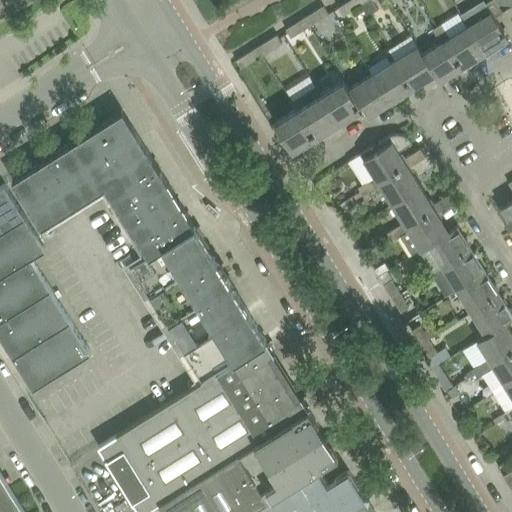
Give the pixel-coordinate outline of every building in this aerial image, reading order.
[(0,0),(0,14),(2,15),(26,0),(25,0),(0,0)] [(361,4),(358,0),(347,0),(338,6),(343,14),(361,4)] [(492,9),(468,24),(486,52),(509,38),(496,16),(503,11),(496,0),(488,0),(487,1),(492,9)] [(323,4),(305,16),(310,24),(328,12),(323,4)] [(310,24),(305,16),(286,27),(291,35),(310,24)] [(417,44),(435,73),(440,81),(459,69),(463,67),(445,38),(449,36),(441,22),(432,27),(441,41),(423,52),(417,44)] [(468,24),(449,36),(445,38),(463,67),(459,69),(468,83),(476,78),(468,64),(486,52),(468,24)] [(277,33),(257,46),(262,53),(282,41),(277,33)] [(417,44),(394,58),(412,87),(435,73),(417,44)] [(262,53),(257,46),(236,58),(241,66),(262,53)] [(394,58),(371,72),(389,101),(412,87),(394,58)] [(343,78),(361,106),(361,107),(366,115),(389,101),(371,72),(348,86),(343,78)] [(343,78),(320,92),(338,120),(361,107),(361,106),(343,78)] [(316,85),(293,99),(298,106),(315,134),(338,120),(320,92),(316,85)] [(315,134),(298,106),(274,120),(292,149),(315,134)] [(45,223),(106,185),(152,156),(123,109),(90,130),(13,178),(44,228),(47,227),(45,223)] [(361,152),(376,175),(378,179),(406,162),(409,166),(426,156),(421,147),(404,158),(398,149),(412,141),(412,139),(411,138),(410,137),(409,136),(406,135),(404,133),(401,132),(398,132),(395,132),(392,133),(390,134),(379,141),(382,145),(378,147),(376,143),(361,152)] [(141,511),(143,511),(160,501),(309,407),(302,395),(298,398),(271,355),(275,352),(215,257),(152,156),(106,185),(149,254),(131,265),(203,380),(99,445),(141,511)] [(381,183),(393,202),(421,185),(409,166),(406,162),(378,179),(376,175),(359,186),(364,194),(381,183)] [(46,247),(16,200),(6,183),(0,186),(0,332),(34,387),(92,351),(32,256),(46,247)] [(393,202),(404,221),(407,225),(435,207),(437,211),(454,201),(449,193),(432,203),(421,185),(393,202)] [(511,198),(499,207),(511,228),(511,198)] [(409,229),(421,247),(449,230),(437,211),(435,207),(407,225),(404,221),(387,231),(392,239),(409,229)] [(430,242),(444,264),(472,247),(458,224),(449,230),(421,247),(421,248),(430,242)] [(444,264),(459,287),(487,270),(472,247),(444,264)] [(385,262),(375,268),(379,275),(389,268),(385,262)] [(459,287),(473,310),(501,293),(487,270),(459,287)] [(384,283),(392,296),(401,291),(393,278),(384,283)] [(401,291),(392,296),(401,310),(410,305),(401,291)] [(478,338),(478,339),(506,321),(511,317),(511,310),(501,293),(473,310),(487,332),(478,338)] [(478,339),(490,357),(492,362),(511,349),(511,330),(506,321),(478,339)] [(412,329),(421,342),(430,337),(421,323),(412,329)] [(430,337),(421,342),(430,356),(438,351),(430,337)] [(495,366),(506,384),(511,380),(511,349),(492,362),(490,357),(473,368),(475,372),(478,376),(495,366)] [(456,385),(447,390),(451,398),(460,392),(456,385)] [(511,406),(501,413),(506,421),(511,417),(511,406)] [(166,511),(246,511),(319,467),(339,454),(333,444),(336,443),(335,435),(327,436),(309,407),(160,501),(166,511)] [(246,511),(342,511),(370,495),(365,494),(349,470),(329,483),(319,467),(246,511)] [(0,511),(26,511),(0,469),(0,511)] [(511,469),(503,474),(511,488),(511,469)] [(375,511),(369,502),(370,495),(342,511),(375,511)]
